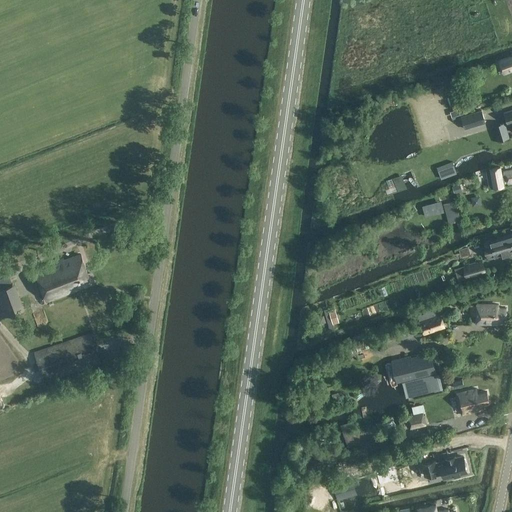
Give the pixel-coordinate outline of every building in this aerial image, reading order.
[(503,73),(511,69),(511,55),(498,61),(503,73)] [(455,88),(458,99),(464,97),(460,87),(455,88)] [(481,110),(461,116),(464,129),(485,123),(481,110)] [(510,138),(504,122),(492,126),(497,142),(510,138)] [(511,170),(503,172),(503,176),(502,176),(499,167),(490,169),(490,170),(485,171),(488,189),(504,186),(503,181),(505,180),(508,180),(509,184),(511,183),(511,170)] [(482,177),(485,176),(482,171),(475,175),(479,183),(484,180),(482,177)] [(385,181),(391,194),(399,191),(394,178),(385,181)] [(460,184),(452,186),(454,192),(461,189),(460,184)] [(455,200),(443,203),(448,223),(460,220),(455,200)] [(511,233),(485,242),(489,257),(502,254),(502,256),(504,255),(503,253),(508,252),(508,254),(510,254),(509,251),(511,250),(511,233)] [(48,301),(91,283),(80,256),(64,262),(63,260),(36,271),(48,301)] [(459,279),(484,272),(481,261),(456,269),(459,279)] [(0,316),(22,309),(12,284),(9,274),(0,277),(0,316)] [(476,304),(476,323),(498,324),(498,321),(505,321),(506,307),(498,307),(498,304),(476,304)] [(331,326),(339,323),(334,310),(327,312),(331,326)] [(427,332),(444,326),(440,314),(423,320),(427,332)] [(387,342),(398,339),(396,332),(384,335),(387,342)] [(91,334),(34,353),(44,381),(101,362),(91,334)] [(403,380),(435,372),(430,351),(417,354),(417,356),(411,358),(410,356),(397,359),(403,380)] [(489,403),(486,391),(477,394),(476,388),(456,393),(461,415),(481,410),(480,405),(489,403)] [(407,422),(409,430),(426,426),(423,413),(412,415),(412,412),(401,414),(403,423),(407,422)] [(434,460),(422,463),(426,476),(438,473),(437,472),(442,471),(444,478),(467,472),(463,456),(454,459),(454,457),(446,459),(446,461),(440,462),(440,463),(435,464),(434,460)] [(353,482),(335,487),(339,501),(357,495),(353,482)]
